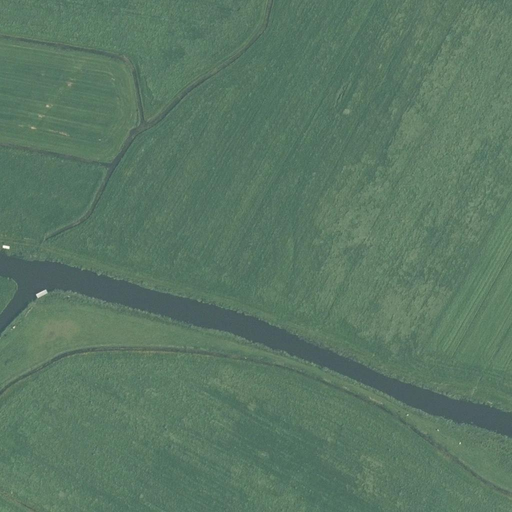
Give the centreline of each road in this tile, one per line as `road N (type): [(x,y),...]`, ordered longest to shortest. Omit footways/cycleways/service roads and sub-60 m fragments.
road 1 (track): [(511,478),(444,431),(330,378),(259,356),(110,338),(65,347),(0,378)]
road 2 (track): [(511,401),(422,377),(198,291),(0,239)]
